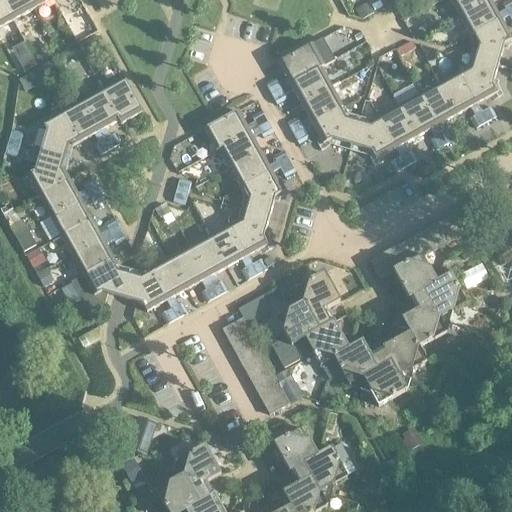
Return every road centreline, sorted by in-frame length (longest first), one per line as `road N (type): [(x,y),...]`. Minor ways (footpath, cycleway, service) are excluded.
road 1 (residential): [(511,169),(371,239),(340,239)]
road 2 (residential): [(340,239),(258,93)]
road 3 (residential): [(340,239),(198,321)]
